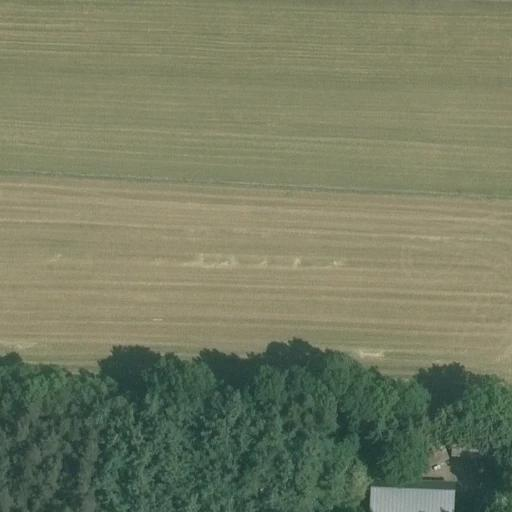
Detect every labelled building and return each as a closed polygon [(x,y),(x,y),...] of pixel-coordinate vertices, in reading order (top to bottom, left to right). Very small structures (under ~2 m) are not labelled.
[(451,438),(451,449),(450,459),(479,461),(480,440),(451,438)] [(440,440),(415,449),(409,451),(417,473),(447,461),(440,440)] [(483,454),(511,455),(511,442),(484,441),(483,454)] [(470,511),(488,511),(500,486),(486,479),(470,511)] [(489,511),(498,511),(508,491),(501,488),(489,511)]
